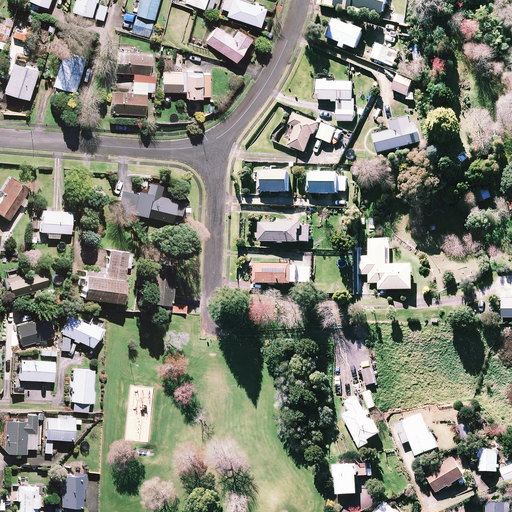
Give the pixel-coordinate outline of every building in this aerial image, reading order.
[(96,0),(75,0),(72,12),(92,18),(96,0)] [(130,21),(128,30),(132,31),(132,33),(149,38),(159,0),(140,0),(134,22),(130,21)] [(208,0),(186,0),(185,3),(205,10),(208,0)] [(266,8),(239,0),(224,0),(222,9),(229,11),(227,16),(260,26),(266,8)] [(340,10),(351,13),(352,8),(362,11),(383,16),(387,0),(336,0),(335,6),(340,7),(340,10)] [(107,7),(99,4),(95,18),(103,21),(107,7)] [(37,15),(29,13),(27,21),(35,23),(37,15)] [(353,29),(334,21),(326,38),(356,51),(365,31),(354,27),(353,29)] [(11,28),(0,24),(0,41),(5,43),(11,28)] [(233,37),(216,27),(206,43),(236,62),(251,38),(237,30),(233,37)] [(391,51),(377,45),(372,59),(386,64),(391,51)] [(86,59),(64,52),(54,86),(76,92),(86,59)] [(150,75),(151,73),(152,54),(119,52),(117,73),(134,74),(134,75),(150,75)] [(25,61),(15,58),(5,92),(29,99),(38,70),(24,65),(25,61)] [(183,73),(163,72),(163,92),(186,92),(186,97),(210,97),(210,74),(183,74),(183,73)] [(150,75),(134,75),(133,92),(133,94),(147,95),(147,91),(154,92),(156,73),(151,73),(150,75)] [(410,94),(414,82),(398,77),(393,92),(406,97),(406,102),(414,102),(415,94),(410,94)] [(319,83),(318,101),(333,102),(333,103),(338,104),(337,122),(353,123),(357,117),(357,102),(353,101),(354,85),(319,83)] [(133,94),(133,92),(112,91),(110,113),(145,115),(147,95),(133,94)] [(320,124),(294,114),(290,125),(297,128),(289,147),(306,154),(313,136),(315,137),(320,124)] [(379,155),(415,147),(411,130),(413,130),(410,117),(390,122),(392,132),(375,136),(379,155)] [(317,139),(332,145),(338,130),(323,124),(317,139)] [(260,172),(259,192),(262,192),(262,194),(289,195),(291,174),(260,172)] [(309,175),(308,195),(338,196),(338,193),(347,193),(348,176),(309,175)] [(28,191),(10,178),(0,192),(4,195),(0,201),(0,215),(8,221),(19,205),(23,208),(27,202),(23,199),(28,191)] [(145,198),(121,192),(117,213),(145,219),(146,217),(171,223),(172,219),(179,220),(183,202),(159,197),(161,186),(148,184),(145,198)] [(488,187),(474,194),(480,206),(494,199),(488,187)] [(71,213),(41,212),(40,233),(47,233),(47,239),(58,239),(58,234),(70,235),(71,213)] [(375,220),(367,219),(366,227),(375,227),(375,220)] [(310,245),(311,228),(304,228),(304,225),(260,224),(259,243),(310,245)] [(391,240),(369,240),(369,249),(359,248),(358,275),(369,275),(369,284),(379,285),(379,291),(414,292),(414,268),(390,267),(391,240)] [(127,253),(109,251),(106,274),(85,272),(82,300),(121,304),(125,268),(130,269),(131,258),(126,257),(127,253)] [(175,275),(173,275),(174,266),(153,264),(149,304),(169,306),(172,280),(175,280),(175,275)] [(311,284),(312,268),(255,265),(253,284),(300,287),(300,284),(311,284)] [(11,298),(30,293),(31,295),(35,294),(35,291),(48,288),(44,272),(17,279),(16,277),(2,280),(4,290),(8,289),(11,298)] [(511,299),(504,299),(502,318),(511,318),(511,299)] [(186,306),(175,306),(175,313),(185,314),(186,306)] [(61,335),(73,340),(73,341),(77,343),(78,342),(91,348),(95,339),(98,340),(102,330),(99,329),(102,322),(92,317),(88,326),(69,317),(61,335)] [(53,339),(49,319),(16,326),(21,347),(40,343),(40,341),(53,339)] [(68,351),(69,338),(61,338),(61,351),(68,351)] [(53,362),(20,361),(19,380),(52,382),(53,362)] [(92,370),(73,369),(70,403),(73,403),(72,412),(87,413),(87,404),(92,404),(92,392),(90,392),(92,370)] [(367,378),(366,371),(352,373),(353,380),(367,378)] [(371,423),(359,398),(347,404),(351,413),(344,417),(360,450),(370,445),(369,442),(382,435),(375,421),(371,423)] [(2,448),(6,453),(26,454),(26,449),(35,450),(37,416),(27,415),(27,422),(4,421),(2,448)] [(431,435),(423,415),(397,425),(404,445),(411,442),(416,457),(439,449),(434,434),(431,435)] [(71,441),(72,419),(45,417),(44,453),(50,453),(51,440),(71,441)] [(473,440),(468,425),(457,428),(462,444),(473,440)] [(498,473),(498,452),(481,451),(481,473),(498,473)] [(437,494),(449,487),(450,488),(454,486),(453,485),(465,477),(454,459),(427,476),(437,494)] [(369,477),(369,465),(336,466),(337,496),(358,495),(358,477),(369,477)] [(511,480),(511,465),(501,470),(506,483),(511,480)] [(81,497),(82,497),(83,485),(84,485),(84,473),(73,473),(73,475),(61,475),(60,506),(81,506),(81,497)] [(36,511),(37,505),(40,506),(40,495),(37,495),(37,485),(18,484),(17,495),(17,500),(19,500),(19,511),(17,511),(16,511),(36,511)] [(510,511),(511,505),(488,503),(487,511),(510,511)]
